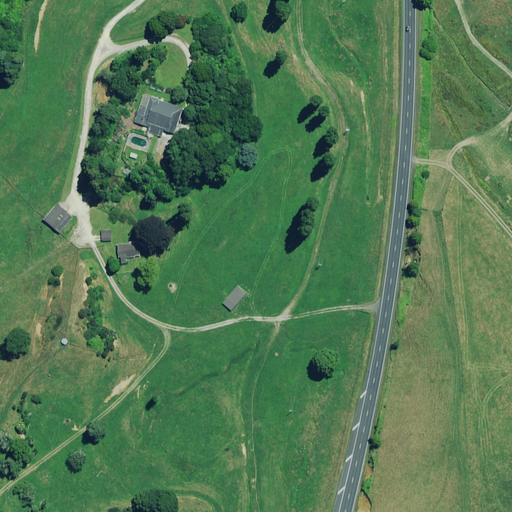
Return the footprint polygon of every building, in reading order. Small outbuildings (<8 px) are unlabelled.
[(178,97),(140,86),(132,114),(170,125),(178,97)] [(53,173),(48,178),(53,183),(59,178),(53,173)] [(74,217),(58,205),(45,222),(60,235),(74,217)] [(109,227),(100,227),(100,237),(109,237),(109,227)] [(136,239),(114,243),(116,252),(118,251),(119,259),(123,258),(122,253),(138,250),(136,239)] [(230,309),(246,291),(237,283),(221,301),(230,309)]
